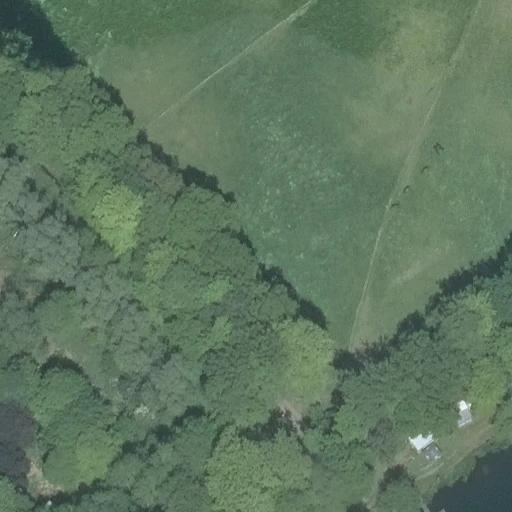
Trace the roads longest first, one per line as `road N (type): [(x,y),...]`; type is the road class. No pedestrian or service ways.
road 1 (track): [(0,86),(167,272),(316,461)]
road 2 (track): [(511,330),(240,511)]
